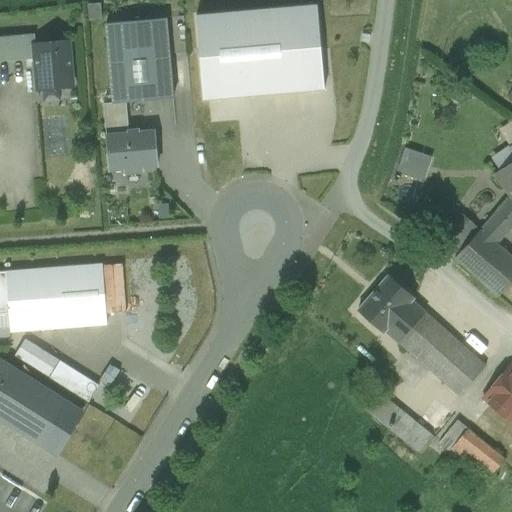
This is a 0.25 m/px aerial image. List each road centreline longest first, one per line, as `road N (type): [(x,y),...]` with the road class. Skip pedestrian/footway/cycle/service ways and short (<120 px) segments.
road 1 (residential): [(120,511),(296,226)]
road 2 (track): [(338,195),(511,332)]
road 3 (track): [(388,0),(377,81),(338,195)]
